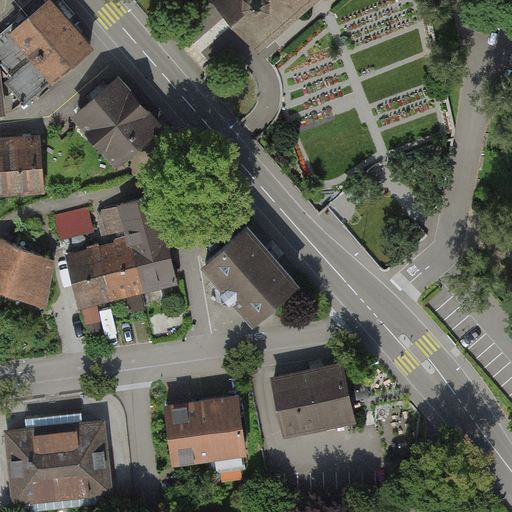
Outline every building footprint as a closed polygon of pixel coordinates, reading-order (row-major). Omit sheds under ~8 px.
[(94,50),(49,0),(0,43),(0,64),(35,103),(94,50)] [(217,0),(236,21),(258,46),(310,0),(217,0)] [(119,77),(75,113),(114,160),(158,124),(119,77)] [(0,139),(0,197),(45,194),(41,137),(0,139)] [(128,229),(130,240),(165,232),(157,197),(105,209),(110,233),(128,229)] [(89,208),(57,216),(62,239),(94,232),(89,208)] [(248,226),(206,264),(230,291),(254,318),(297,281),(248,226)] [(160,283),(177,279),(165,232),(130,240),(68,257),(80,304),(98,300),(112,296),(126,292),(145,287),(160,283)] [(54,261),(0,239),(0,297),(2,292),(46,310),(54,261)] [(342,364),(276,377),(288,440),(354,427),(342,364)] [(237,397),(164,408),(173,469),(246,459),(237,397)] [(105,419),(5,430),(15,509),(114,498),(105,419)] [(222,465),(224,482),(247,481),(246,464),(222,465)]
